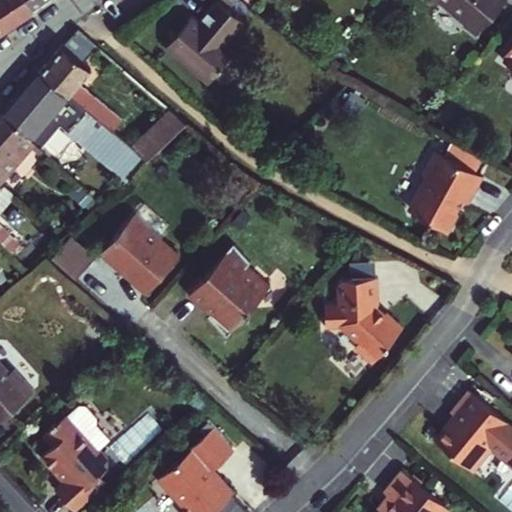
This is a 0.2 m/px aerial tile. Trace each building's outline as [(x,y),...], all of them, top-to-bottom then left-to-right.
[(0,0),(0,32),(32,11),(23,0),(0,0)] [(23,0),(32,11),(47,0),(23,0)] [(186,23),(166,46),(208,83),(224,65),(223,64),(234,52),(225,44),(244,22),(219,0),(216,0),(198,21),(192,28),(186,23)] [(442,0),(466,20),(466,24),(475,32),(502,0),(442,0)] [(193,16),(186,23),(192,28),(198,21),(193,16)] [(83,62),(97,45),(79,29),(61,45),(40,70),(111,130),(121,119),(78,82),(90,69),(83,62)] [(111,130),(40,70),(3,114),(36,142),(39,145),(56,126),(82,147),(94,131),(98,134),(89,145),(129,179),(146,159),(131,147),(111,130)] [(182,119),(170,108),(131,147),(146,159),(146,160),(186,122),(182,119)] [(3,114),(0,118),(0,180),(11,168),(13,169),(36,142),(3,114)] [(49,144),(44,150),(49,154),(54,149),(49,144)] [(485,173),(438,148),(424,171),(428,180),(414,204),(416,211),(449,229),(459,212),(457,204),(463,194),(468,196),(474,192),(485,173)] [(44,160),(49,154),(44,150),(39,155),(44,160)] [(0,210),(11,198),(1,188),(0,189),(0,210)] [(156,237),(153,240),(131,219),(104,250),(125,271),(122,273),(145,293),(177,256),(156,237)] [(0,242),(8,251),(17,243),(0,225),(0,242)] [(73,231),(53,254),(76,275),(97,252),(73,231)] [(248,265),(251,261),(236,242),(191,291),(203,303),(205,300),(213,308),(209,313),(227,335),(271,286),(248,265)] [(377,312),(376,280),(343,282),(336,289),(338,312),(323,313),(324,332),(340,331),(358,348),(354,352),(372,368),(389,348),(387,346),(402,330),(386,316),(384,318),(377,312)] [(0,422),(35,391),(14,369),(9,374),(0,364),(0,422)] [(485,446),(505,423),(468,391),(450,412),(453,415),(433,439),(470,471),(488,449),(485,446)] [(54,446),(41,458),(63,482),(54,490),(74,511),(75,511),(93,496),(103,487),(107,484),(100,476),(109,468),(109,459),(101,450),(105,448),(111,441),(98,426),(98,419),(87,406),(79,406),(65,419),(64,418),(56,425),(54,424),(50,428),(51,429),(45,435),(54,446)] [(233,449),(212,426),(186,449),(188,451),(168,469),(167,472),(175,481),(184,482),(184,483),(181,486),(181,488),(180,496),(182,500),(189,506),(191,511),(212,511),(236,492),(221,475),(219,477),(211,468),(233,449)] [(407,475),(399,468),(381,489),(391,496),(377,511),(442,511),(443,511),(442,505),(417,483),(407,475)] [(410,472),(407,475),(417,483),(420,480),(410,472)] [(109,495),(103,487),(93,496),(100,503),(109,495)] [(251,511),(252,511),(237,494),(215,511),(251,511)]
